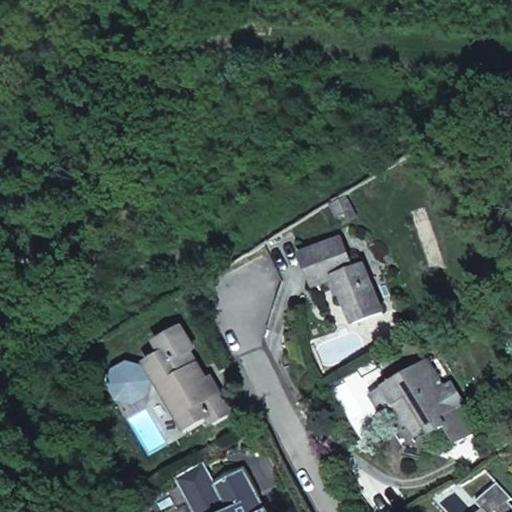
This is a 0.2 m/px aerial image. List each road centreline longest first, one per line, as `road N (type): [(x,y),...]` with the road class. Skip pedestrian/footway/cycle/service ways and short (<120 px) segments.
road 1 (residential): [(212,295),(334,511)]
road 2 (track): [(0,215),(87,0)]
